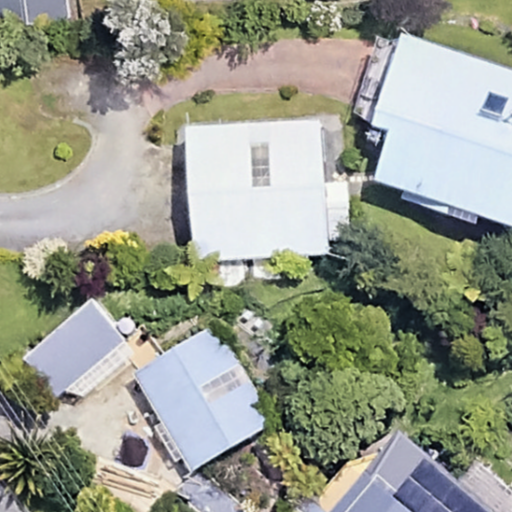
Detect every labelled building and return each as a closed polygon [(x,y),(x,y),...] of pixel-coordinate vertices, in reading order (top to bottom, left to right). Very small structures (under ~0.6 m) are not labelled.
[(58,0),(0,0),(0,22),(60,18),(58,0)] [(339,0),(290,0),(290,12),(339,13),(339,0)] [(511,227),(511,73),(400,40),(394,60),(373,53),(360,95),(388,104),(364,183),(511,227)] [(324,251),(319,116),(185,122),(191,256),(324,251)] [(124,336),(86,291),(24,342),(61,388),(124,336)] [(270,422),(208,318),(121,369),(183,474),(270,422)] [(491,511),(400,432),(329,511),(317,511),(301,498),(288,511),(491,511)]
